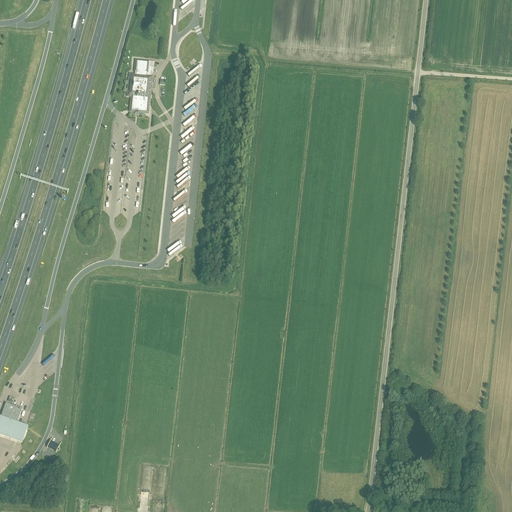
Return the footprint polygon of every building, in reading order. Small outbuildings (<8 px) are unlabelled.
[(152,77),(152,76),(151,76),(152,74),(153,74),(154,70),(155,62),(148,61),(148,62),(136,61),(135,74),(135,75),(130,75),(130,80),(131,80),(130,86),(129,91),(128,91),(128,96),(132,97),(132,98),(130,110),(130,111),(135,112),(135,114),(139,115),(139,112),(148,113),(150,99),(151,88),(152,77)] [(45,364),(57,353),(55,351),(43,362),(45,364)] [(22,409),(6,403),(0,418),(17,424),(22,409)] [(0,417),(0,437),(21,445),(27,428),(17,424),(0,418),(0,417)] [(60,447),(51,442),(47,450),(56,454),(60,447)]
